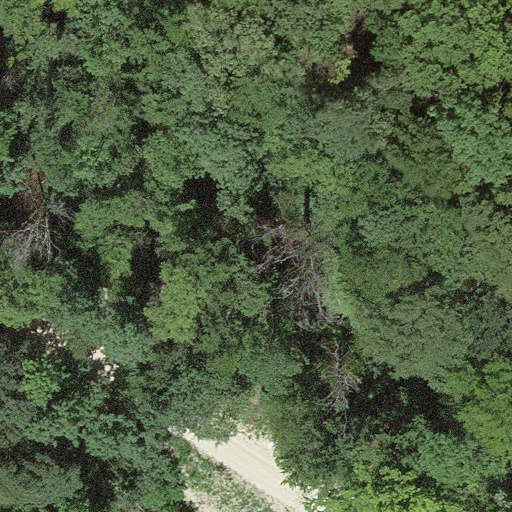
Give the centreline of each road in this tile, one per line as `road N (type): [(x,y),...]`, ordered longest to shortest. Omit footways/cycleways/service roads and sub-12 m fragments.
road 1 (track): [(38,319),(461,285),(511,288)]
road 2 (track): [(0,295),(350,511)]
